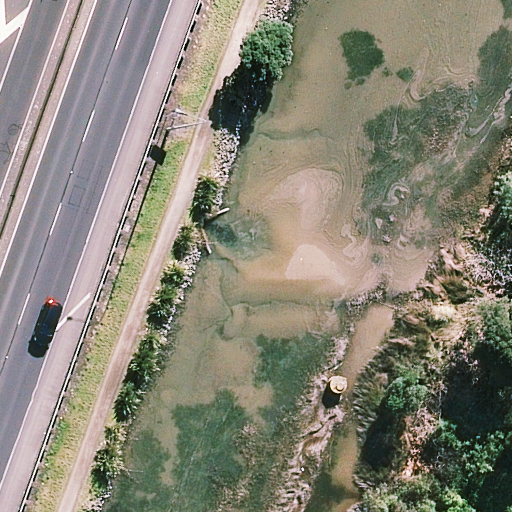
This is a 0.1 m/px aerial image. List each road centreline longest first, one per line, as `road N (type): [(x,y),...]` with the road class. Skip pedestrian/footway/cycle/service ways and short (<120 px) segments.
road 1 (trunk): [(129,0),(0,371)]
road 2 (trunk): [(0,142),(49,0)]
